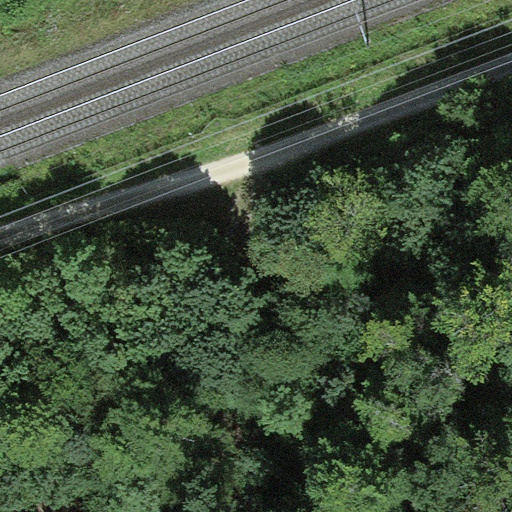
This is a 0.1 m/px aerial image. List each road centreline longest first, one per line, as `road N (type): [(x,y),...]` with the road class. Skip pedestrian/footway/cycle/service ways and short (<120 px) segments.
road 1 (track): [(0,236),(235,166),(511,60)]
road 2 (track): [(235,166),(224,511)]
